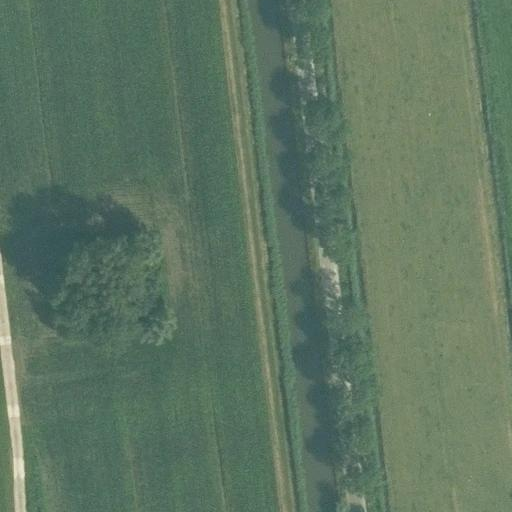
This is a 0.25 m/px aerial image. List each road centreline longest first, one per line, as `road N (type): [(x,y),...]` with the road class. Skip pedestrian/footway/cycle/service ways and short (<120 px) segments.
road 1 (unclassified): [(357,511),(297,0)]
road 2 (track): [(21,511),(0,298)]
